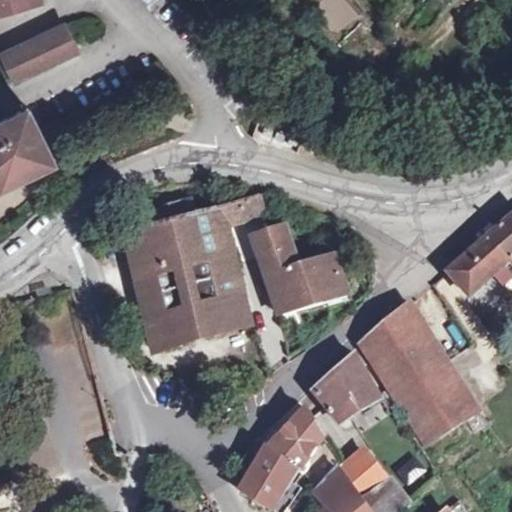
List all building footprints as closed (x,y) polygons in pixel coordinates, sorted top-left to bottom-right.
[(0,0),(0,12),(41,1),(40,0),(0,0)] [(316,0),(316,1),(350,25),(358,13),(338,0),(316,0)] [(66,25),(2,56),(15,82),(78,51),(66,25)] [(28,109),(0,122),(0,185),(2,187),(54,162),(28,109)] [(261,198),(219,210),(223,229),(249,223),(267,219),(261,198)] [(223,229),(219,210),(196,216),(192,203),(149,215),(152,227),(127,234),(155,346),(246,322),(245,317),(223,229)] [(267,219),(249,223),(279,313),(349,293),(336,257),(300,268),(286,230),(267,219)] [(449,273),(470,298),(510,263),(511,261),(511,220),(489,240),(449,273)] [(45,292),(65,288),(63,278),(43,283),(45,292)] [(392,395),(426,447),(479,414),(447,363),(411,306),(362,349),(392,395)] [(317,395),(316,397),(338,424),(380,399),(358,360),(317,395)] [(269,450),(301,473),(305,476),(309,470),(304,467),(325,438),(310,413),(308,411),(283,436),(269,450)] [(269,450),(283,436),(279,433),(265,447),(269,450)] [(266,506),(274,511),(278,505),(292,485),(301,473),(269,450),(265,447),(259,443),(244,462),(256,470),(243,490),(249,494),(251,495),(253,496),(255,497),(266,506)] [(342,465),(337,469),(361,501),(388,481),(364,451),(343,467),(342,465)] [(242,491),(243,490),(256,470),(244,462),(231,477),(242,491)] [(369,511),(361,501),(337,469),(316,491),(321,498),(319,500),(329,511),(369,511)] [(361,501),(369,511),(403,511),(409,507),(388,481),(361,501)] [(278,505),(285,510),(299,491),(292,485),(278,505)] [(465,511),(458,502),(447,511),(465,511)]
